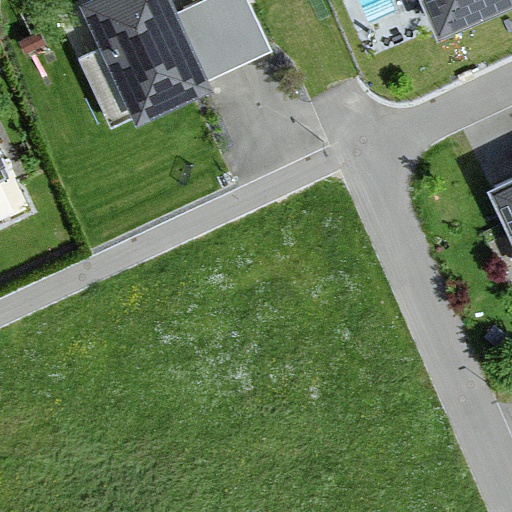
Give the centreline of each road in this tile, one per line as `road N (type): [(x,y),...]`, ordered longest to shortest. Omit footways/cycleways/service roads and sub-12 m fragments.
road 1 (residential): [(511,498),(359,147)]
road 2 (unknown): [(298,0),(359,147)]
